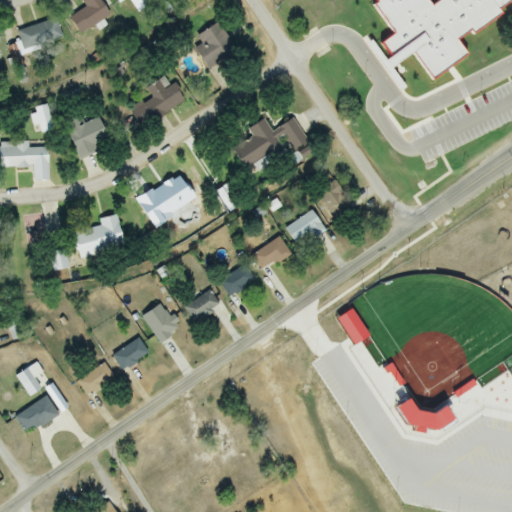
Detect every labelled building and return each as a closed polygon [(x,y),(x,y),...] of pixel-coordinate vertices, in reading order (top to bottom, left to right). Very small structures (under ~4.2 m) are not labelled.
[(81,8),(65,17),(76,35),(108,17),(97,0),(81,0),(78,2),(81,8)] [(111,0),(114,4),(122,0),(128,0),(134,12),(147,6),(143,0),(111,0)] [(511,0),(511,21),(497,0),(511,0)] [(14,32),(22,53),(60,39),(53,19),(14,32)] [(187,42),(213,81),(241,62),(215,23),(187,42)] [(182,101),(171,84),(164,89),(159,81),(145,91),(149,96),(126,112),(139,130),(182,101)] [(304,144),(291,119),(268,132),(264,124),(226,144),(239,170),(283,147),(286,153),(304,144)] [(66,135),(79,160),(108,145),(95,120),(66,135)] [(25,143),(0,143),(0,167),(45,167),(44,148),(25,148),(25,143)] [(334,225),(351,212),(330,183),(313,195),(334,225)] [(182,192),(166,202),(157,188),(142,197),(160,226),(191,207),(182,192)] [(282,228),(294,249),(322,233),(310,212),(282,228)] [(69,230),(76,259),(121,248),(113,219),(69,230)] [(249,256),(261,273),(287,254),(275,237),(249,256)] [(66,269),(62,250),(47,254),(51,272),(66,269)] [(215,283),(227,299),(251,280),(240,265),(215,283)] [(181,308),(191,324),(217,308),(207,291),(181,308)] [(511,291),(473,316),(489,343),(499,337),(511,356),(511,291)] [(160,343),(177,327),(155,304),(138,320),(160,343)] [(121,372),(145,355),(135,340),(110,357),(121,372)] [(510,373),(503,360),(482,372),(490,385),(510,373)] [(241,456),(226,429),(210,438),(219,453),(192,469),(199,481),(241,456)]
